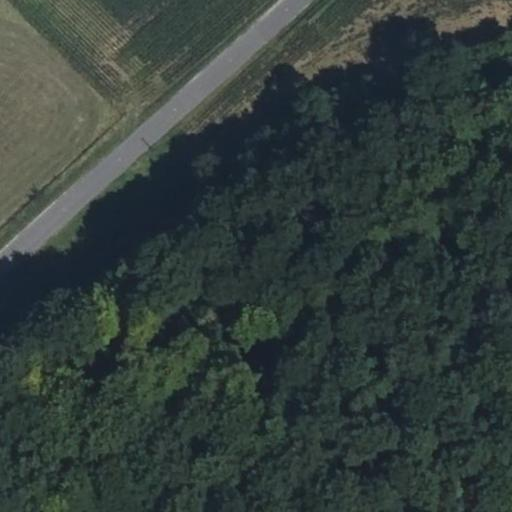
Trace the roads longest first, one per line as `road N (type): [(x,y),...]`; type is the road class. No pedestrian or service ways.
road 1 (track): [(0,364),(87,290),(289,159),(511,96)]
road 2 (tertiary): [(300,0),(0,275)]
